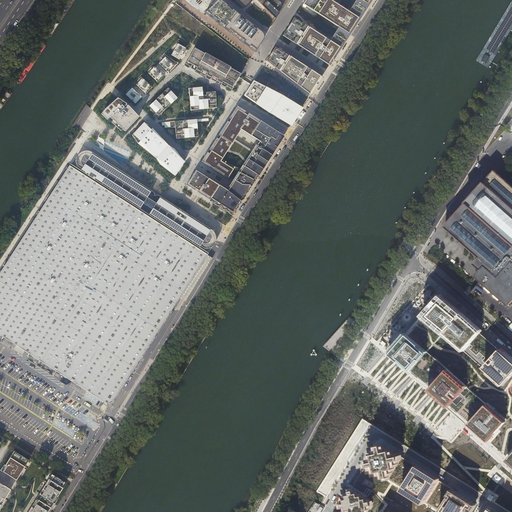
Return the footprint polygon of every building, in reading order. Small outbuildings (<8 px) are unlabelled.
[(188,0),(199,8),(206,0),(188,0)] [(221,0),(215,0),(204,12),(255,52),(263,40),(263,38),(264,35),(263,33),(261,32),(221,0)] [(278,0),(266,0),(268,1),(277,10),(283,4),(278,0)] [(334,34),(345,41),(363,12),(353,5),(348,11),(330,0),(305,0),(303,4),(338,27),(334,34)] [(355,0),(353,5),(363,12),(370,0),(355,0)] [(277,10),(268,1),(263,6),(275,18),(279,12),(277,10)] [(329,41),(294,18),(283,35),(328,65),(345,41),(334,34),(329,41)] [(179,42),(172,54),(180,58),(187,46),(179,42)] [(230,90),(241,73),(195,47),(185,65),(230,90)] [(321,77),(275,47),(267,60),(310,95),(321,77)] [(166,56),(160,62),(169,71),(175,65),(166,56)] [(155,66),(149,72),(159,81),(165,75),(155,66)] [(143,77),(137,84),(146,93),(152,86),(143,77)] [(494,82),(487,78),(467,111),(474,115),(494,82)] [(301,107),(253,80),(244,95),(290,125),(301,107)] [(191,110),(217,108),(217,90),(207,91),(207,94),(204,94),(204,86),(190,87),(191,110)] [(132,87),(126,94),(135,103),(142,96),(132,87)] [(159,115),(179,98),(169,87),(150,105),(159,115)] [(127,104),(117,97),(104,108),(103,110),(125,131),(139,116),(127,104)] [(283,135),(282,134),(245,111),(237,106),(203,158),(234,179),(230,186),(197,167),(186,185),(232,214),(283,135)] [(199,136),(198,119),(170,121),(171,127),(176,127),(176,134),(185,134),(185,137),(199,136)] [(173,177),(184,161),(181,155),(144,121),(130,136),(173,177)] [(76,169),(79,173),(198,250),(201,250),(205,250),(209,249),(213,246),(215,242),(215,237),(214,233),(212,231),(211,229),(93,152),(88,151),(83,151),(79,153),(76,157),(74,161),(74,165),(76,169)] [(130,208),(66,167),(47,197),(43,202),(35,216),(28,226),(22,235),(16,245),(6,260),(0,270),(0,335),(16,346),(20,348),(24,351),(43,363),(62,375),(76,383),(80,386),(87,390),(110,405),(111,405),(117,397),(122,388),(128,379),(132,373),(135,368),(138,363),(146,351),(153,340),(160,328),(164,322),(169,314),(176,303),(183,293),(196,273),(202,263),(205,258),(207,256),(183,241),(180,239),(170,234),(161,228),(154,224),(134,210),(130,208)] [(511,185),(495,170),(445,226),(480,258),(475,264),(481,269),(475,276),(482,282),(471,294),(497,317),(508,305),(511,301),(511,185)] [(409,281),(409,290),(426,290),(426,281),(420,281),(409,281)] [(511,394),(511,359),(502,350),(480,331),(441,297),(424,316),(407,335),(390,354),(410,372),(428,387),(450,406),(470,424),(488,441),(505,422),(486,405),(466,388),(445,369),(427,352),(443,334),(463,351),(484,370),(503,387),(511,394)] [(69,415),(93,426),(96,421),(72,409),(69,415)] [(326,455),(330,457),(336,445),(332,443),(331,438),(323,438),(320,445),(316,443),(314,445),(309,445),(313,447),(317,447),(317,450),(316,450),(316,453),(313,453),(314,459),(313,460),(314,466),(315,463),(315,459),(318,459),(321,453),(322,461),(325,455),(326,455)] [(470,511),(476,503),(382,444),(378,445),(367,462),(368,467),(440,511),(470,511)] [(29,460),(14,451),(6,465),(7,466),(5,469),(9,471),(7,474),(17,480),(25,466),(23,465),(26,459),(29,460)] [(40,493),(53,501),(57,495),(58,496),(63,487),(62,486),(65,482),(52,474),(51,474),(54,476),(51,480),(49,479),(40,493)] [(373,491),(384,497),(391,483),(380,478),(373,491)] [(0,506),(1,505),(0,503),(0,501),(3,498),(5,499),(11,489),(1,483),(0,485),(0,506)] [(367,511),(373,503),(354,490),(350,491),(342,504),(342,508),(348,511),(367,511)] [(37,498),(28,511),(48,511),(49,511),(47,510),(50,506),(37,498)]
